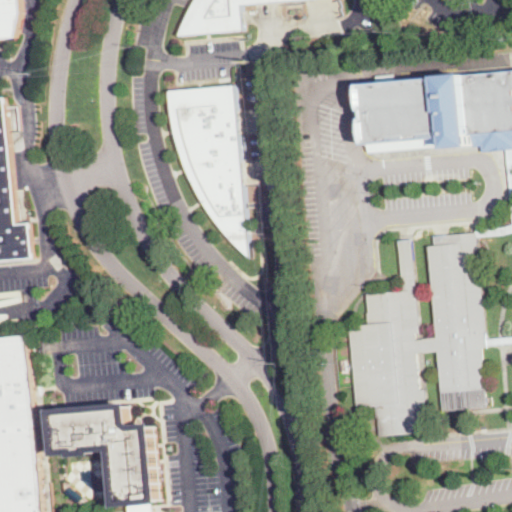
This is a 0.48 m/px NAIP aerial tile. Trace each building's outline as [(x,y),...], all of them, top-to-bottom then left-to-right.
[(25,0),(27,13),(20,38),(0,40),(0,0),(25,0)] [(298,0),(289,1),(243,4),(246,29),(182,34),(187,22),(198,0),(298,0)] [(511,147),(508,147),(485,149),(484,141),(371,151),(365,81),(511,68),(511,147)] [(254,259),(228,232),(216,216),(206,201),(198,186),(178,143),(173,102),(172,90),(237,85),(238,85),(254,259)] [(17,190),(20,224),(33,223),(36,258),(0,261),(0,98),(9,98),(17,190)] [(511,223),(511,197),(508,147),(511,147),(511,232),(507,234),(480,236),(480,230),(502,228),(511,223)] [(264,183),(247,184),(248,201),(265,200),(264,183)] [(399,240),(416,239),(424,337),(441,336),(433,246),(438,245),(437,233),(480,230),(480,236),(489,337),(490,345),(495,404),(446,408),(441,351),(425,353),(432,433),(381,437),(378,406),(361,408),(354,323),(373,321),(370,293),(404,290),(399,240)] [(0,511),(0,336),(30,334),(32,357),(46,511),(0,511)] [(511,335),(511,342),(490,345),(489,337),(511,335)] [(135,420),(137,420),(140,417),(144,421),(140,425),(140,427),(157,425),(165,500),(148,502),(148,505),(159,504),(159,511),(129,511),(129,507),(139,506),(139,503),(123,504),(118,448),(96,450),(96,452),(79,454),(79,451),(63,453),(59,412),(133,405),(135,420)] [(92,504),(84,505),(66,491),(66,482),(92,504)]
